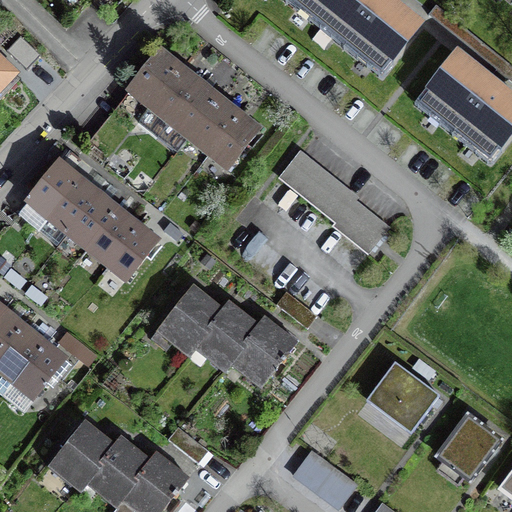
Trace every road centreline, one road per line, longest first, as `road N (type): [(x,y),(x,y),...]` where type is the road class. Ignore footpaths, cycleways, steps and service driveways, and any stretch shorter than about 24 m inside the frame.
road 1 (residential): [(172,0),(441,222)]
road 2 (residential): [(441,222),(256,472)]
road 3 (residential): [(0,168),(156,0)]
